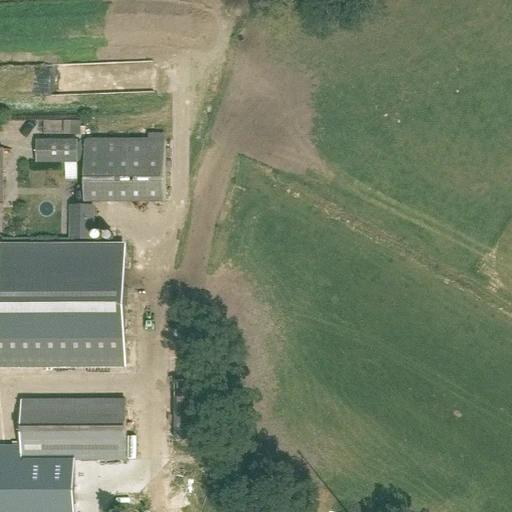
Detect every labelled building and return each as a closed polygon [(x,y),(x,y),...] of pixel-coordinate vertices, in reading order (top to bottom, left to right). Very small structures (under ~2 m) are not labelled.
[(160,86),(159,61),(63,65),(64,90),(160,86)] [(78,161),(78,139),(38,139),(38,161),(78,161)] [(85,200),(166,200),(166,139),(85,139),(85,200)] [(93,206),(69,206),(69,218),(93,218),(93,206)] [(0,364),(127,365),(126,247),(1,247),(1,249),(0,249),(0,364)] [(23,446),(23,459),(27,459),(26,511),(75,511),(75,459),(126,459),(126,400),(23,400),(23,446)] [(0,511),(26,511),(27,459),(23,459),(23,446),(0,446),(0,511)]
